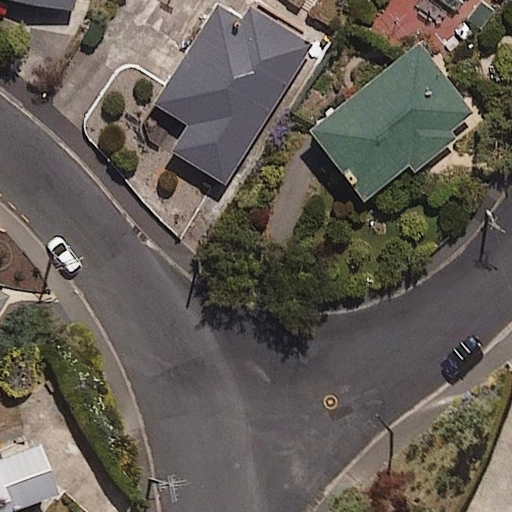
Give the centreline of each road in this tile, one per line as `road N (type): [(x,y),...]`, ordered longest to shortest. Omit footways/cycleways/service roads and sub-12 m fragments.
road 1 (residential): [(194,453),(159,347),(63,207),(0,150)]
road 2 (residential): [(511,283),(358,378),(194,453)]
